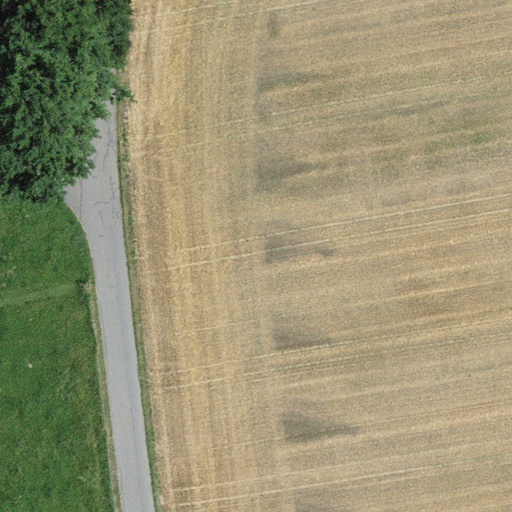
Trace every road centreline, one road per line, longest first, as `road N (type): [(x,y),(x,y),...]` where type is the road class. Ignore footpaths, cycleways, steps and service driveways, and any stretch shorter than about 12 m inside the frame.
road 1 (unclassified): [(137,511),(97,174)]
road 2 (unclassified): [(97,174),(97,0)]
